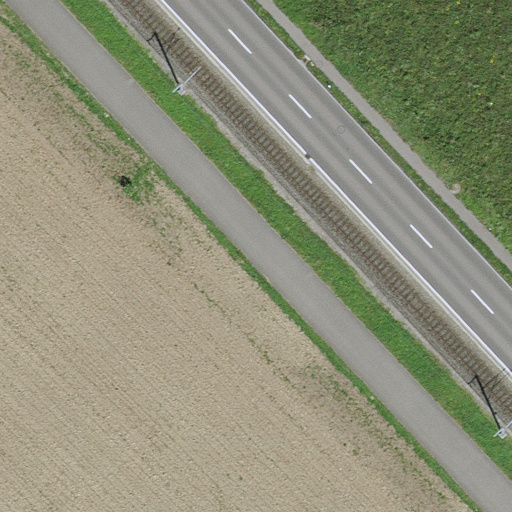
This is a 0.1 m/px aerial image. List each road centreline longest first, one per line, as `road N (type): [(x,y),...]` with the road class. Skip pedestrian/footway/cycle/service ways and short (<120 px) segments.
road 1 (unclassified): [(491,511),(12,0)]
road 2 (primary): [(201,0),(511,331)]
